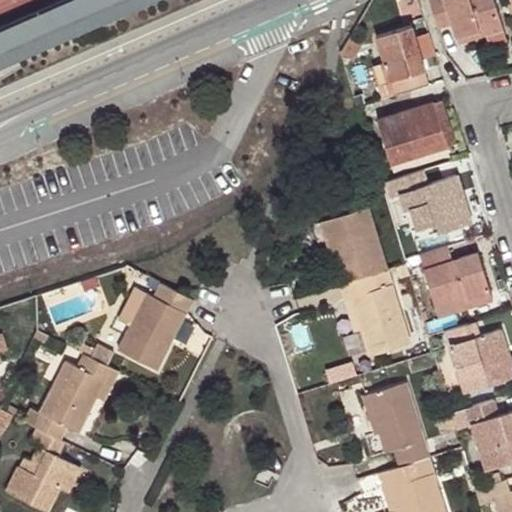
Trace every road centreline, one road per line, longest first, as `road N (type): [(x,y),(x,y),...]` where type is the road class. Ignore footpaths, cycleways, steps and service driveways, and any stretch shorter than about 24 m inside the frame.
road 1 (unclassified): [(287,0),(53,98)]
road 2 (residential): [(237,305),(264,332),(303,446),(298,484),(259,511)]
road 3 (residential): [(511,96),(470,107),(511,240)]
